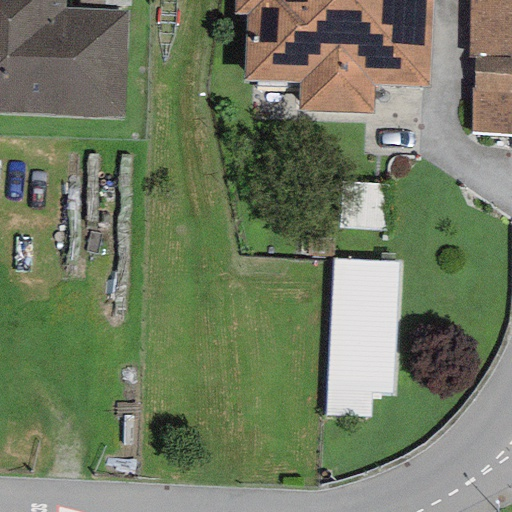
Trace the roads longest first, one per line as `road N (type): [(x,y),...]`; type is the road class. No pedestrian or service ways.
road 1 (residential): [(511,398),(460,457),(395,499),(346,511)]
road 2 (residential): [(187,511),(0,503)]
